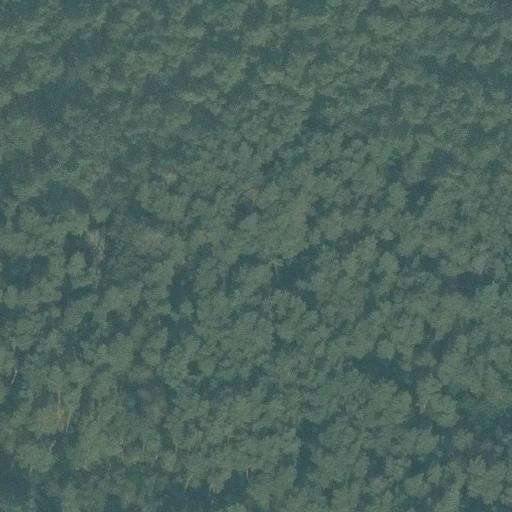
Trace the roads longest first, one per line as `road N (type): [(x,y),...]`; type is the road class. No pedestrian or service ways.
road 1 (track): [(511,319),(427,276),(376,262),(70,304)]
road 2 (track): [(187,286),(117,0)]
